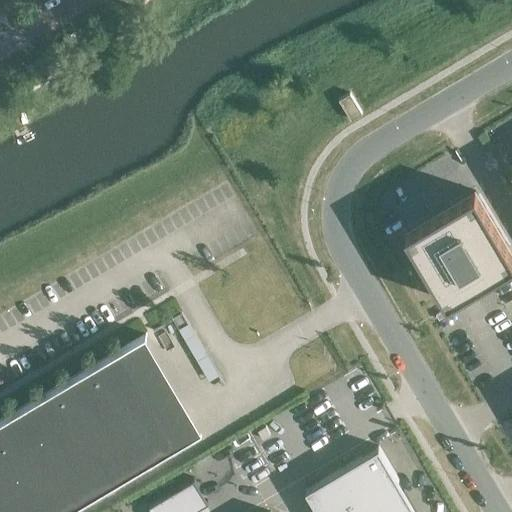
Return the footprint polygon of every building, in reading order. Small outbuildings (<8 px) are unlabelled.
[(362,113),(350,92),(339,99),(351,120),(362,113)] [(447,301),(511,262),(511,252),(475,190),(444,209),(441,204),(433,208),(436,213),(406,232),(447,301)] [(0,511),(61,511),(169,449),(112,353),(0,419),(0,511)] [(305,489),(319,511),(418,511),(379,445),(305,489)] [(194,478),(149,504),(153,511),(190,511),(208,501),(194,478)]
